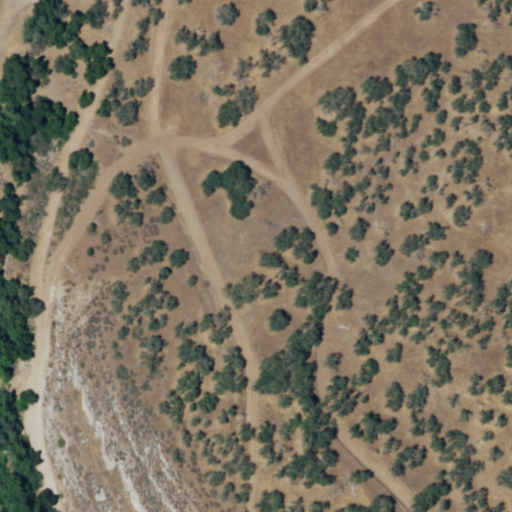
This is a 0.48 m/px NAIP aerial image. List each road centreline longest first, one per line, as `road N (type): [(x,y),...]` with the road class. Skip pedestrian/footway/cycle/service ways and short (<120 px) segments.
road 1 (track): [(57,511),(33,418),(48,293),(105,184),(158,144),(243,166),(292,199),(333,264),(325,404),(417,511)]
road 2 (track): [(166,0),(155,84),(158,144)]
